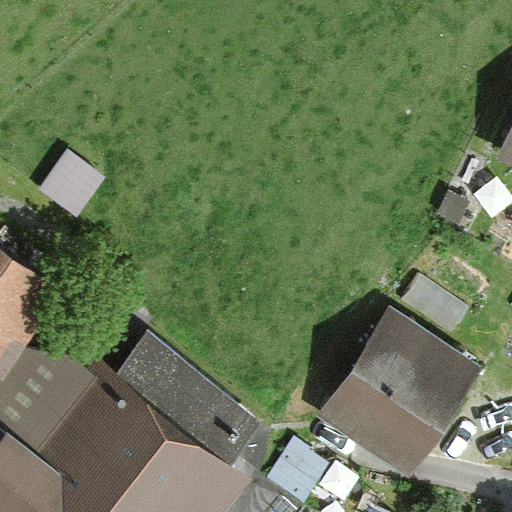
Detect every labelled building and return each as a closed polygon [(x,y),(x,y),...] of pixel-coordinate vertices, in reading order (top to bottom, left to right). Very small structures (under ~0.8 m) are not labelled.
[(511,168),(511,89),(483,155),(511,168)] [(93,182),(58,158),(32,195),(66,219),(93,182)] [(0,362),(50,293),(0,257),(0,362)] [(467,363),(376,305),(305,416),(397,474),(467,363)] [(245,423),(132,332),(102,370),(84,355),(13,442),(0,431),(0,511),(212,511),(238,481),(214,462),(245,423)]
